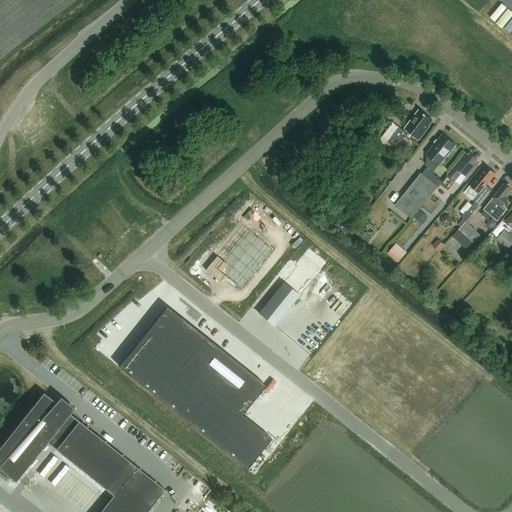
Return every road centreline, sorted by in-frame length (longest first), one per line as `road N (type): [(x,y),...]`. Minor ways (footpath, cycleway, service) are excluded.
road 1 (tertiary): [(511,157),(413,83),(355,77),(327,87),(144,258)]
road 2 (unclassified): [(144,258),(462,511)]
road 3 (primary): [(0,229),(261,0)]
road 4 (unclassified): [(0,133),(24,93),(131,0)]
road 5 (tertiary): [(0,330),(79,310),(144,258)]
